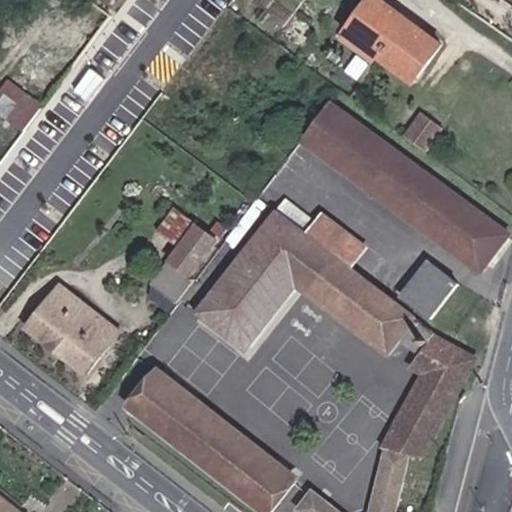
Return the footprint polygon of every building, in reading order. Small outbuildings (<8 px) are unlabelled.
[(368,50),(379,57),(406,20),(378,0),(372,0),(352,28),(373,43),(368,50)] [(406,20),(379,57),(390,66),(395,60),(418,77),(440,45),(406,20)] [(373,43),(352,28),(347,34),(368,50),(373,43)] [(413,83),(418,77),(395,60),(390,66),(413,83)] [(0,95),(0,112),(24,131),(42,106),(10,83),(0,95)] [(331,104),(303,140),(482,272),(509,235),(331,104)] [(448,130),(429,116),(413,138),(432,152),(448,130)] [(278,217),(205,314),(246,347),(295,283),(313,297),(338,263),(306,238),(316,225),(287,203),(277,216),(278,217)] [(185,245),(199,226),(181,213),(167,231),(185,245)] [(338,263),(313,297),(391,355),(406,337),(417,322),(351,273),(369,249),(324,214),(316,225),(306,238),(338,263)] [(221,243),(199,226),(185,245),(155,285),(176,301),(221,243)] [(431,319),(459,284),(430,262),(402,298),(431,319)] [(120,332),(61,287),(29,329),(88,375),(120,332)] [(435,336),(417,322),(406,337),(425,352),(433,358),(423,375),(384,449),(386,450),(371,511),(340,511),(315,493),(300,511),(302,511),(398,511),(413,456),(424,459),(476,360),(435,336)] [(413,370),(423,375),(433,358),(425,352),(413,370)] [(262,511),(268,511),(295,478),(161,372),(132,410),(262,511)] [(17,511),(19,511),(0,496),(0,511),(17,511)]
